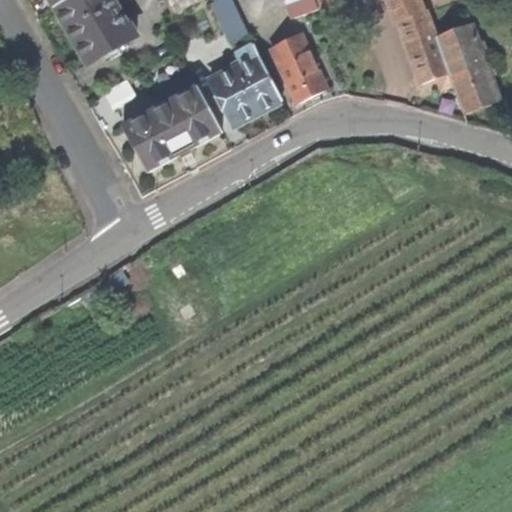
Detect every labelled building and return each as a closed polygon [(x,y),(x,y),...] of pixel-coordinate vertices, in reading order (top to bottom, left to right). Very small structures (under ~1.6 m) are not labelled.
[(50,0),(57,10),(74,0),(50,0)] [(118,50),(138,38),(131,26),(127,28),(113,4),(120,0),(74,0),(57,10),(76,44),(89,67),(108,55),(112,62),(122,56),(118,50)] [(168,0),(178,15),(204,0),(168,0)] [(233,0),(224,0),(214,5),(233,45),(250,37),(233,0)] [(288,0),(295,20),(320,11),(315,0),(288,0)] [(435,81),(450,75),(437,39),(427,12),(400,22),(423,85),(435,81)] [(472,26),(437,39),(450,75),(465,116),(483,110),(501,103),(472,26)] [(302,38),(274,51),(300,105),(315,98),(327,92),(315,68),(320,66),(316,59),(312,61),(302,38)] [(256,49),(238,58),(242,68),(211,84),(219,98),(214,101),(225,122),(230,119),(235,128),(259,116),(283,102),(256,49)] [(159,86),(189,70),(180,52),(150,69),(159,86)] [(187,154),(224,134),(199,89),(124,129),(134,148),(149,175),(187,154)]
